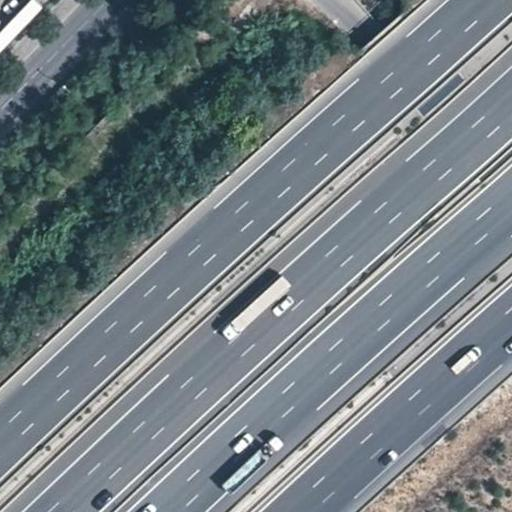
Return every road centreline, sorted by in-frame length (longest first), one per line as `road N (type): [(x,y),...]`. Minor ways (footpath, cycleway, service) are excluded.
road 1 (motorway): [(487,0),(0,443)]
road 2 (motorway): [(511,102),(62,511)]
road 3 (motorway): [(167,511),(511,199)]
road 4 (motorway): [(299,511),(511,320)]
road 5 (unclassified): [(328,0),(376,38),(511,191)]
road 6 (residential): [(0,115),(106,0)]
